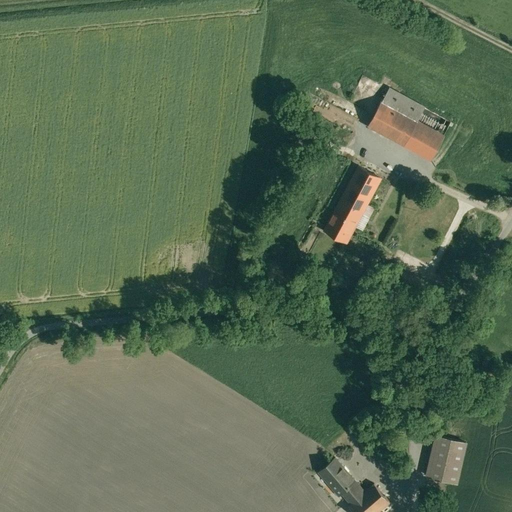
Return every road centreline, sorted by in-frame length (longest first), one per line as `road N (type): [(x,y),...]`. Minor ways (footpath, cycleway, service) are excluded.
road 1 (unclassified): [(511,222),(439,320),(411,326),(303,307),(64,324),(30,333),(0,370)]
road 2 (unknown): [(450,305),(458,458),(453,485),(423,511)]
